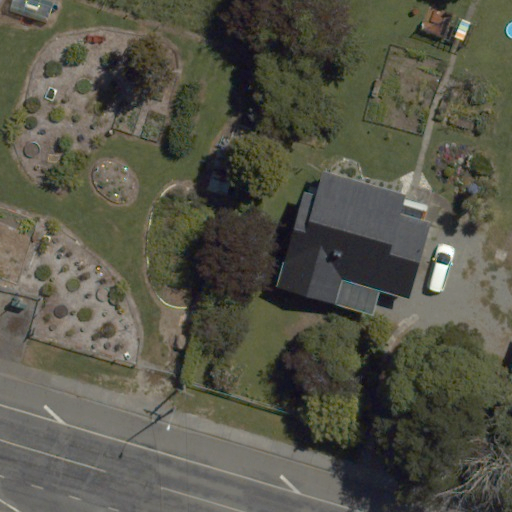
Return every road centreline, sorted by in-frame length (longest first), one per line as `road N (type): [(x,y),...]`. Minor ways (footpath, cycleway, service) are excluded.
road 1 (primary): [(0,439),(125,476)]
road 2 (primary): [(125,476),(246,511)]
